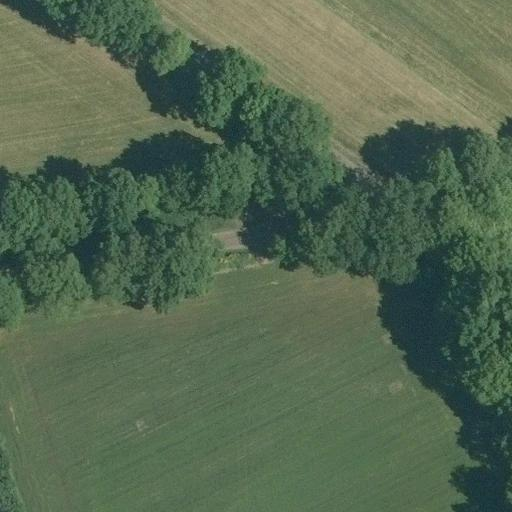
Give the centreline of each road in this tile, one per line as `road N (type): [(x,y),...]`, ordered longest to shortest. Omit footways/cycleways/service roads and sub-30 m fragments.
road 1 (unclassified): [(0,282),(409,205)]
road 2 (unclassified): [(511,372),(409,205)]
